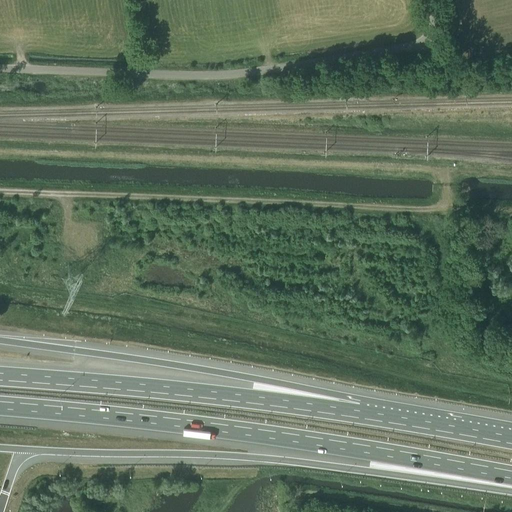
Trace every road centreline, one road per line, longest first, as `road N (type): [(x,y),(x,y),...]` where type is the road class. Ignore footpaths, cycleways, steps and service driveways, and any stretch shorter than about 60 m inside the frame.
road 1 (track): [(0,151),(407,168),(444,182),(444,195),(429,210),(0,193)]
road 2 (motorway): [(0,406),(242,431),(511,476)]
road 3 (unclassified): [(432,34),(408,47),(223,75),(0,69)]
road 4 (motorway): [(359,414),(255,379),(0,341)]
road 5 (motorway): [(359,414),(0,377)]
road 6 (motorway): [(248,457),(511,492)]
road 7 (motorway): [(511,441),(359,414)]
